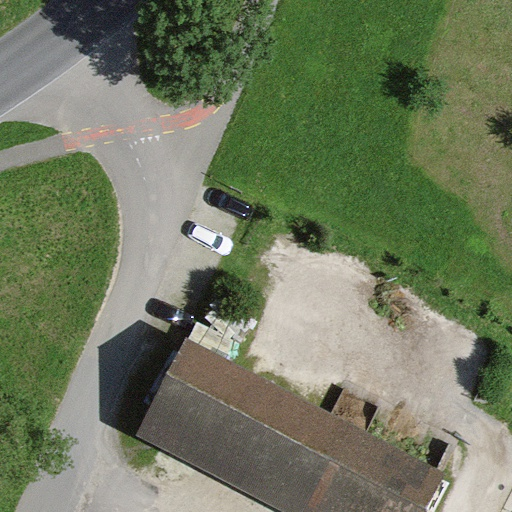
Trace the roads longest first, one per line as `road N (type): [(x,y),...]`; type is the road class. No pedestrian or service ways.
road 1 (track): [(264,0),(164,213)]
road 2 (tertiary): [(0,76),(106,0)]
